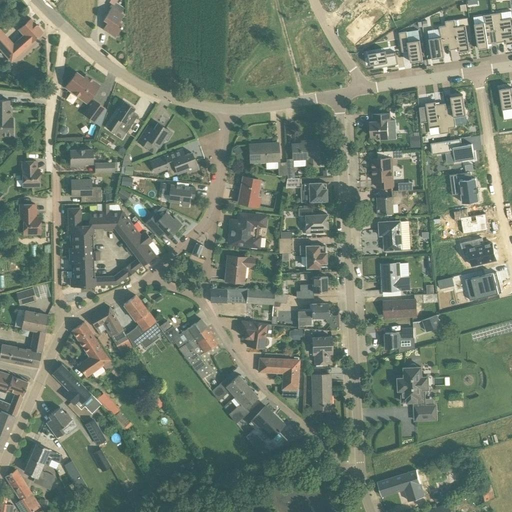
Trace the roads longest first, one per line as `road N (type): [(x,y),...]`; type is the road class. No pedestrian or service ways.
road 1 (residential): [(355,474),(338,95)]
road 2 (residential): [(61,333),(56,112),(67,27)]
road 3 (residential): [(355,474),(245,368),(199,299)]
road 4 (residential): [(475,71),(511,265)]
road 5 (unclassified): [(228,108),(144,88),(102,64),(67,27)]
